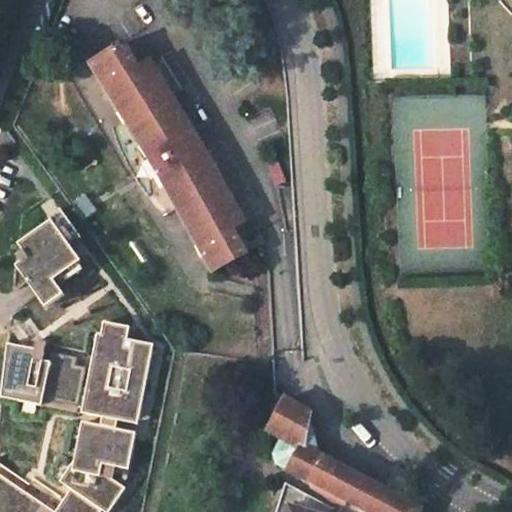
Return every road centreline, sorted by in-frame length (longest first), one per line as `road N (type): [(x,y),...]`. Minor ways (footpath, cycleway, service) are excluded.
road 1 (residential): [(490,511),(399,460),(343,403),(319,319),(291,0)]
road 2 (unknown): [(349,410),(301,405),(271,243),(194,92),(161,54),(109,15),(80,59)]
